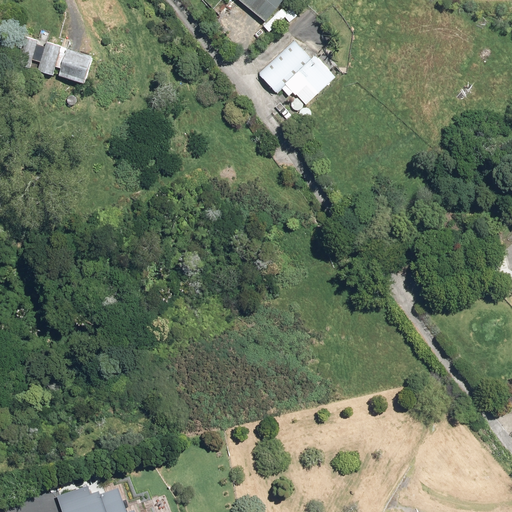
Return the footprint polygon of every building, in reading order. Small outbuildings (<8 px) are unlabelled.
[(236,0),(263,22),(282,0),(236,0)] [(281,21),(275,15),(263,26),(269,33),(281,21)] [(36,42),(23,37),(14,64),(28,69),(31,61),(39,63),(36,72),(50,76),(53,68),(58,69),(56,76),(81,84),(89,57),(64,49),(62,55),(57,53),(59,48),(44,44),(43,48),(35,45),(36,42)] [(311,59),(294,41),(257,74),(276,95),(281,90),(287,97),(292,93),(294,96),(295,95),(304,105),(334,78),(314,56),(311,59)] [(86,485),(55,495),(61,511),(132,511),(132,509),(124,511),(115,487),(98,493),(97,490),(89,493),(86,485)]
